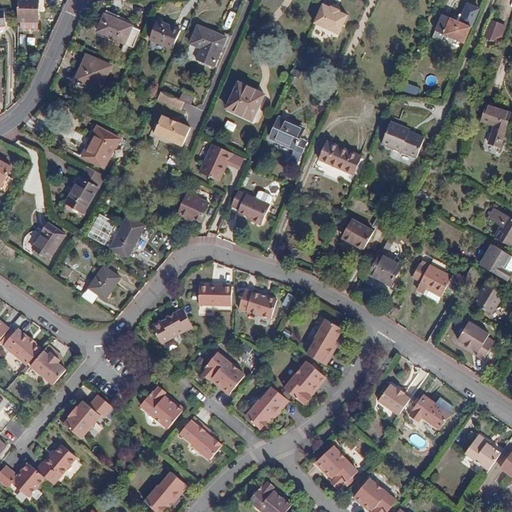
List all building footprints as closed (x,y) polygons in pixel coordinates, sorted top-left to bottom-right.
[(39,19),(39,0),(17,0),(17,19),(39,19)] [(349,15),(323,3),(314,23),(339,35),(349,15)] [(105,14),(97,32),(133,48),(140,31),(133,28),(133,26),(105,14)] [(441,41),(444,35),(464,43),(471,27),(443,15),(433,38),(441,41)] [(489,20),(483,38),(498,43),(505,26),(489,20)] [(157,21),(149,40),(172,49),(180,31),(157,21)] [(198,26),(190,44),(219,56),(226,38),(198,26)] [(87,55),(76,81),(101,91),(112,66),(87,55)] [(238,82),(226,109),(253,121),(265,94),(238,82)] [(406,91),(418,95),(420,87),(408,84),(406,91)] [(191,106),(180,101),(160,93),(157,100),(192,115),(196,108),(191,106)] [(193,99),(183,94),(180,101),(191,106),(193,99)] [(494,126),(489,144),(500,147),(510,114),(486,106),(481,122),(494,126)] [(162,116),(154,134),(183,146),(191,128),(162,116)] [(295,149),(293,153),(301,156),(307,142),(300,139),(304,129),(279,117),(269,138),(295,149)] [(390,121),(381,144),(416,158),(424,138),(409,131),(410,129),(390,121)] [(98,127),(82,157),(104,169),(120,139),(98,127)] [(327,142),(319,161),(353,175),(361,157),(327,142)] [(198,173),(215,180),(223,162),(228,164),(233,153),(212,144),(198,173)] [(238,169),(243,158),(233,153),(228,164),(238,169)] [(0,160),(0,183),(2,185),(12,168),(0,160)] [(215,180),(219,182),(228,164),(223,162),(215,180)] [(97,187),(103,176),(88,168),(82,179),(97,187)] [(99,188),(97,187),(82,179),(79,178),(65,204),(85,214),(99,188)] [(258,193),(255,199),(237,192),(231,207),(239,210),(238,212),(252,219),(253,222),(258,224),(262,223),(269,205),(272,199),(270,196),(261,192),(258,193)] [(189,218),(190,217),(200,221),(208,204),(186,194),(177,213),(189,218)] [(501,227),(494,237),(511,247),(511,246),(511,219),(495,209),(488,219),(501,227)] [(106,246),(117,224),(99,214),(87,236),(106,246)] [(126,216),(110,250),(129,259),(145,226),(126,216)] [(342,237),(364,249),(373,233),(352,221),(342,237)] [(43,232),(32,248),(49,259),(66,235),(49,223),(42,231),(43,232)] [(392,244),(387,242),(381,253),(386,256),(392,244)] [(511,270),(511,269),(511,256),(492,245),(480,266),(500,278),(501,277),(508,281),(511,274),(511,273),(510,272),(505,269),(507,267),(511,270)] [(402,265),(386,256),(381,253),(370,275),(391,286),(402,265)] [(420,282),(419,285),(441,297),(451,278),(429,266),(428,269),(419,265),(413,277),(420,282)] [(121,278),(104,266),(88,288),(83,296),(93,303),(98,295),(105,300),(121,278)] [(386,297),(390,288),(373,279),(369,288),(386,297)] [(210,284),(201,284),(200,305),(233,305),(233,285),(217,285),(216,286),(210,286),(210,284)] [(481,298),(476,305),(493,314),(503,294),(484,284),(478,296),(481,298)] [(274,317),(279,298),(270,295),(269,297),(262,296),(263,293),(247,289),(241,308),(274,317)] [(283,305),(289,307),(294,296),(287,293),(283,305)] [(187,334),(195,330),(184,309),(167,318),(169,321),(164,324),(162,321),(156,324),(154,329),(163,344),(186,332),(187,334)] [(318,339),(319,340),(310,356),(329,367),(336,354),(332,352),(339,338),(341,339),(346,329),(328,319),(318,339)] [(0,341),(9,331),(0,323),(0,341)] [(485,361),(497,339),(468,323),(456,344),(485,361)] [(4,346),(27,367),(40,352),(34,347),(32,349),(26,344),(29,342),(17,332),(12,337),(4,346)] [(1,343),(4,346),(12,337),(9,334),(1,343)] [(336,354),(343,340),(341,339),(339,338),(332,352),(336,354)] [(35,345),(30,341),(29,342),(26,344),(32,349),(34,347),(35,345)] [(504,341),(494,355),(500,359),(510,346),(504,341)] [(63,357),(60,355),(62,352),(52,343),(32,366),(54,385),(69,368),(60,360),(63,357)] [(209,379),(209,378),(212,380),(214,377),(217,380),(215,382),(229,394),(245,375),(218,353),(202,370),(203,374),(209,379)] [(128,368),(133,363),(124,356),(120,361),(128,368)] [(311,392),(313,389),(317,389),(327,376),(320,370),(313,364),(308,360),(285,389),(305,404),(307,402),(308,403),(312,398),(311,397),(313,394),(311,392)] [(378,400),(399,415),(411,399),(404,394),(405,393),(398,388),(397,389),(390,384),(378,400)] [(175,403),(171,401),(172,399),(158,387),(143,406),(171,429),(186,410),(184,408),(185,408),(179,403),(178,404),(177,402),(175,403)] [(277,408),(280,411),(289,400),(273,387),(262,400),(261,399),(247,416),(262,428),(268,421),(267,420),(277,408)] [(107,420),(116,409),(100,396),(91,407),(86,403),(80,410),(78,409),(71,417),(73,419),(68,425),(86,440),(104,417),(107,420)] [(439,399),(434,406),(423,397),(412,411),(413,412),(410,417),(418,423),(421,418),(439,431),(450,417),(448,416),(453,409),(439,399)] [(268,421),(270,423),(280,411),(277,408),(267,420),(268,421)] [(212,460),(224,446),(216,439),(215,441),(203,430),(205,427),(195,419),(182,434),(195,445),(194,445),(212,460)] [(216,439),(217,438),(205,427),(203,430),(215,441),(216,439)] [(477,437),(466,452),(489,470),(498,456),(490,450),(485,446),(487,444),(477,437)] [(46,463),(44,461),(37,470),(47,479),(54,485),(77,457),(62,444),(53,457),(51,456),(46,463)] [(338,487),(341,489),(345,484),(353,476),(358,472),(334,446),(316,463),(328,477),(330,475),(333,477),(330,479),(332,481),(332,483),(337,488),(338,487)] [(511,455),(503,468),(511,475),(511,455)] [(37,470),(32,466),(29,464),(23,471),(25,473),(22,477),(20,475),(18,477),(6,468),(0,474),(0,480),(10,489),(15,483),(32,497),(47,479),(37,470)] [(160,499),(170,488),(173,491),(182,480),(167,468),(157,480),(155,479),(140,496),(155,508),(161,501),(160,499)] [(356,479),(353,476),(345,484),(348,486),(356,479)] [(283,492),(278,489),(280,487),(277,484),(278,484),(272,478),(271,479),(270,478),(253,498),(270,511),(287,511),(297,501),(284,491),(283,492)] [(387,511),(391,508),(396,501),(369,479),(354,497),(367,508),(369,506),(373,510),(371,511),(387,511)] [(161,501),(163,503),(173,491),(170,488),(160,499),(161,501)]
